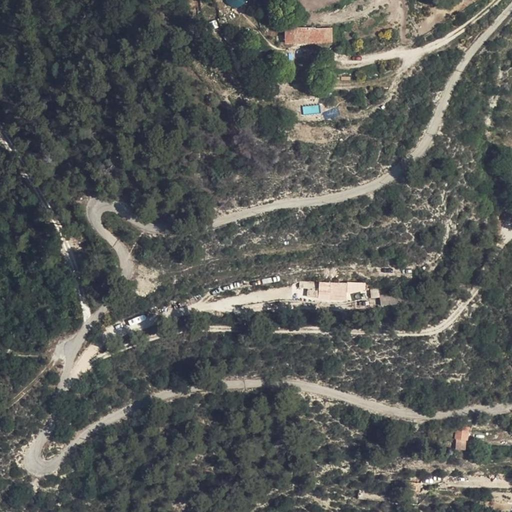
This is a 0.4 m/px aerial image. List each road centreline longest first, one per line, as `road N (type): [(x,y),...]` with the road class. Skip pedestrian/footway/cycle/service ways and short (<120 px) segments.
road 1 (unclassified): [(511,5),(465,56),(429,139),(382,182),(164,229),(101,205),(94,216),(121,250),(122,283),(71,350),(34,453),(48,467),(115,418),(196,387),(311,387),(420,417),(511,405)]
road 2 (track): [(64,379),(176,330),(393,334),(446,326),(511,238)]
road 3 (track): [(90,323),(50,211),(0,129)]
